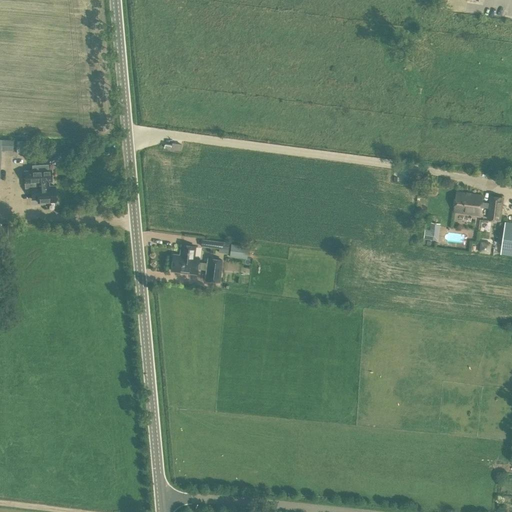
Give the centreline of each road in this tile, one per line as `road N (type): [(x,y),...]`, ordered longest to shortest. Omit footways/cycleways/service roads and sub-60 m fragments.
road 1 (tertiary): [(162,498),(117,0)]
road 2 (unclassified): [(315,511),(162,498)]
